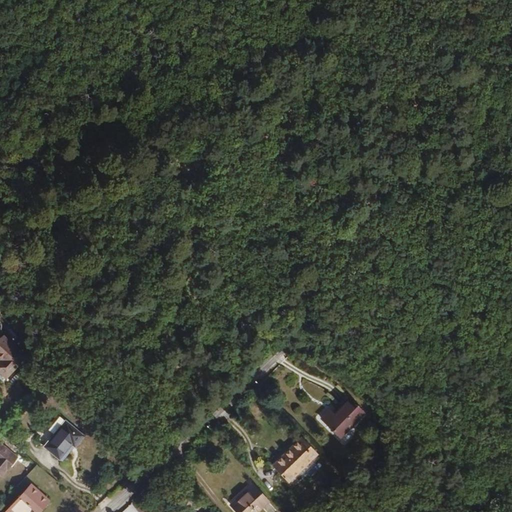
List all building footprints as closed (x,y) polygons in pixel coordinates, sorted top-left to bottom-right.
[(0,370),(8,378),(25,357),(3,337),(0,340),(0,359),(6,364),(0,370)] [(339,438),(365,413),(350,397),(333,412),(330,410),(321,419),(339,438)] [(62,462),(84,435),(67,420),(44,447),(62,462)] [(288,481),(317,454),(302,438),(273,465),(288,481)] [(18,456),(0,441),(0,472),(3,474),(18,456)] [(37,511),(49,500),(31,484),(5,511),(37,511)] [(237,511),(257,511),(269,502),(253,484),(230,504),(237,511)]
